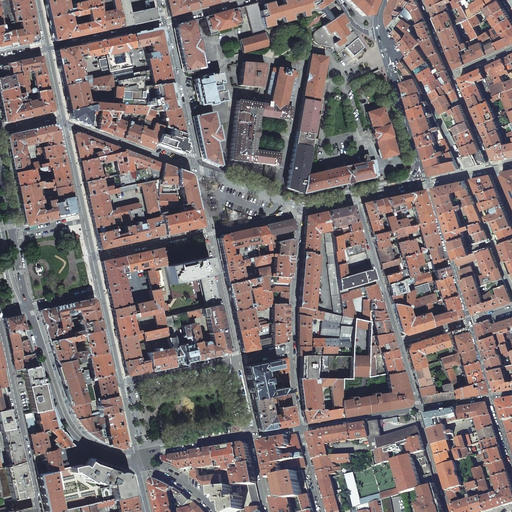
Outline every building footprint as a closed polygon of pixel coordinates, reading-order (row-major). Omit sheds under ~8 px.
[(0,0),(0,17),(2,25),(9,24),(10,23),(13,23),(7,0),(0,0)] [(7,0),(13,23),(16,22),(18,22),(33,18),(29,0),(7,0)] [(48,18),(83,10),(97,7),(96,0),(43,0),(46,8),(48,18)] [(96,0),(97,7),(99,32),(111,29),(122,27),(116,0),(96,0)] [(116,0),(122,27),(157,20),(152,0),(147,0),(146,1),(147,7),(144,7),(145,10),(129,14),(126,0),(116,0)] [(165,0),(167,8),(169,17),(212,5),(218,3),(217,0),(165,0)] [(271,0),(262,3),(264,10),(259,11),(260,16),(262,16),(262,17),(261,18),(264,28),(274,25),(272,20),(282,18),(283,23),(293,20),(292,15),(301,12),(303,17),(308,16),(307,11),(315,8),(316,10),(317,11),(318,12),(319,12),(320,12),(321,12),(328,22),(332,19),(328,14),(327,11),(323,6),(332,1),(331,0),(271,0)] [(346,0),(347,1),(349,3),(363,16),(371,15),(377,0),(346,0)] [(393,0),(390,9),(388,13),(390,26),(393,23),(399,16),(397,16),(397,13),(400,15),(403,11),(399,9),(401,4),(408,6),(412,1),(410,0),(393,0)] [(446,0),(431,7),(431,8),(435,17),(450,11),(451,10),(448,3),(453,1),(452,0),(446,0)] [(459,0),(452,0),(453,1),(456,8),(458,7),(463,6),(461,2),(459,0)] [(486,9),(499,0),(478,0),(471,4),(472,7),(465,10),(470,19),(476,14),(486,9)] [(499,0),(486,9),(491,17),(505,8),(502,4),(499,0)] [(407,8),(410,12),(410,11),(412,9),(414,11),(416,18),(414,19),(416,26),(418,25),(426,21),(421,10),(419,5),(418,4),(412,1),(408,6),(407,8)] [(257,3),(244,6),(246,13),(253,37),(239,40),(242,52),(269,45),(264,28),(261,18),(260,16),(259,11),(257,3)] [(222,12),(204,17),(209,35),(217,33),(216,31),(241,24),(239,16),(246,13),(244,6),(222,12)] [(465,10),(463,6),(458,7),(465,21),(470,19),(465,10)] [(97,7),(83,10),(48,18),(53,41),(77,36),(99,32),(97,7)] [(394,32),(398,29),(399,27),(409,36),(413,28),(414,27),(415,26),(414,25),(412,26),(403,19),(404,18),(408,21),(413,17),(410,12),(407,8),(403,11),(400,15),(399,16),(393,23),(390,26),(394,32)] [(505,8),(491,17),(496,26),(497,25),(510,17),(507,12),(505,8)] [(456,25),(450,11),(435,17),(436,20),(441,31),(456,25)] [(328,22),(321,26),(321,27),(319,27),(317,29),(313,33),(312,35),(312,37),(312,38),(313,40),(314,42),(316,43),(317,44),(334,47),(334,49),(337,54),(345,47),(345,48),(357,37),(350,28),(340,13),(332,19),(328,22)] [(476,14),(470,19),(474,27),(481,23),(476,14)] [(511,20),(510,17),(497,25),(502,33),(511,26),(511,20)] [(20,29),(11,31),(14,47),(35,42),(38,39),(33,18),(18,22),(19,26),(20,27),(20,29)] [(465,21),(463,21),(473,39),(480,37),(474,27),(470,19),(465,21)] [(192,21),(177,25),(174,29),(177,44),(180,58),(183,72),(199,69),(201,68),(202,68),(200,60),(199,54),(201,53),(198,39),(196,39),(195,36),(195,33),(195,32),(194,32),(194,30),(193,26),(192,23),(193,23),(192,21)] [(429,29),(426,21),(418,25),(422,35),(424,36),(424,37),(423,38),(425,40),(433,37),(429,29)] [(2,25),(1,25),(2,33),(11,31),(10,28),(9,24),(2,25)] [(1,25),(0,25),(0,33),(0,34),(1,34),(3,35),(3,38),(2,38),(3,41),(4,49),(14,47),(11,31),(2,33),(1,25)] [(422,35),(418,25),(416,26),(415,26),(414,27),(413,28),(414,29),(414,30),(417,30),(422,39),(423,38),(424,37),(424,36),(422,35)] [(456,25),(441,31),(445,41),(449,50),(463,44),(456,25)] [(496,26),(488,31),(491,36),(493,39),(502,33),(497,25),(496,26)] [(505,38),(495,43),(499,50),(511,44),(511,43),(511,26),(502,33),(505,38)] [(414,29),(413,28),(409,36),(408,38),(401,43),(405,49),(410,55),(412,53),(418,47),(419,45),(421,43),(423,41),(425,40),(423,38),(422,39),(421,40),(418,36),(418,35),(417,34),(416,35),(413,31),(414,30),(414,29)] [(396,35),(401,43),(408,38),(398,29),(394,32),(396,35)] [(145,32),(131,35),(134,48),(143,46),(144,45),(144,44),(147,43),(147,45),(161,42),(159,32),(156,30),(145,32)] [(480,37),(482,42),(491,36),(488,31),(480,37)] [(502,33),(493,39),(495,42),(495,43),(505,38),(502,33)] [(90,44),(82,45),(83,54),(84,56),(84,57),(85,58),(86,58),(105,54),(105,56),(108,69),(108,72),(109,72),(130,67),(127,49),(134,48),(131,35),(90,44)] [(345,48),(353,56),(364,47),(357,37),(345,48)] [(423,41),(432,55),(439,52),(434,41),(433,37),(425,40),(423,41)] [(149,53),(145,54),(146,59),(164,55),(163,48),(161,42),(147,45),(149,53)] [(463,44),(449,50),(457,68),(463,66),(467,64),(465,58),(462,51),(468,48),(469,48),(467,42),(464,43),(463,44)] [(465,58),(467,64),(478,59),(488,54),(485,47),(484,44),(482,42),(472,46),(473,48),(470,49),(469,49),(469,50),(470,53),(468,54),(468,53),(466,54),(467,55),(466,55),(467,57),(465,58)] [(485,47),(488,54),(494,52),(499,50),(495,43),(495,42),(485,47)] [(59,69),(63,86),(86,81),(87,80),(86,76),(84,76),(82,76),(81,77),(77,55),(83,54),(82,45),(55,51),(59,69)] [(428,61),(418,47),(412,53),(410,55),(407,57),(414,67),(415,69),(427,61),(428,61)] [(439,52),(432,55),(433,56),(437,63),(438,64),(443,62),(440,54),(439,52)] [(326,57),(309,54),(299,115),(296,132),(312,134),(315,115),(317,116),(318,114),(316,113),(326,57)] [(511,54),(503,58),(510,70),(511,68),(511,54)] [(146,59),(148,69),(148,70),(131,74),(132,76),(134,88),(144,87),(143,81),(151,80),(152,85),(147,86),(149,86),(171,84),(167,69),(164,55),(146,59)] [(29,59),(17,61),(20,73),(20,76),(21,76),(27,75),(26,72),(29,71),(32,70),(34,81),(35,86),(36,89),(36,92),(48,89),(41,56),(29,59)] [(98,60),(100,68),(101,67),(101,71),(108,69),(105,56),(101,57),(101,59),(98,60)] [(510,70),(503,58),(498,61),(495,62),(502,75),(508,72),(510,74),(511,77),(511,79),(505,83),(509,90),(511,88),(511,72),(511,73),(510,70)] [(429,61),(428,60),(428,61),(427,61),(415,69),(417,72),(419,74),(431,67),(428,62),(429,61)] [(7,76),(20,73),(17,61),(5,64),(7,76)] [(261,86),(264,64),(242,62),(241,63),(236,64),(236,66),(241,65),(239,85),(261,87),(261,86)] [(399,64),(397,66),(398,68),(400,66),(408,76),(410,76),(412,74),(403,62),(401,63),(399,64)] [(438,64),(441,70),(444,75),(449,83),(451,81),(450,77),(445,67),(443,62),(438,64)] [(502,75),(495,62),(488,65),(483,67),(492,88),(495,95),(508,90),(509,90),(505,83),(502,75)] [(441,70),(438,64),(437,63),(435,64),(431,67),(419,74),(422,80),(441,70)] [(111,80),(132,76),(131,74),(131,73),(130,67),(109,72),(110,75),(111,80)] [(276,69),(272,68),(264,104),(290,108),(297,73),(292,72),(293,71),(277,67),(276,69)] [(463,83),(465,88),(479,82),(482,81),(486,90),(488,90),(492,88),(483,67),(471,73),(460,78),(463,83)] [(441,70),(422,80),(424,83),(425,86),(444,75),(441,70)] [(27,75),(21,76),(22,85),(24,93),(24,95),(30,93),(30,90),(30,89),(27,74),(29,74),(29,71),(26,72),(27,75)] [(7,76),(0,77),(0,90),(14,87),(14,85),(15,85),(15,87),(22,85),(21,76),(20,76),(20,73),(7,76)] [(209,75),(201,76),(202,78),(194,80),(195,84),(194,85),(197,101),(198,101),(199,105),(207,104),(208,105),(215,104),(215,103),(226,100),(223,91),(223,89),(219,89),(218,86),(222,85),(221,83),(222,83),(220,73),(209,75)] [(410,76),(408,76),(410,80),(402,82),(404,89),(406,97),(422,92),(416,78),(412,74),(410,76)] [(87,80),(86,81),(87,85),(112,87),(111,80),(110,75),(87,80)] [(429,93),(449,83),(444,75),(425,86),(426,88),(429,93)] [(132,76),(111,80),(112,87),(120,87),(120,88),(128,89),(128,88),(134,88),(132,76)] [(120,88),(120,87),(112,87),(87,85),(86,81),(63,86),(68,110),(92,105),(92,110),(100,110),(119,112),(119,105),(120,88)] [(434,101),(446,94),(448,92),(455,89),(453,85),(451,81),(449,83),(429,93),(430,95),(434,101)] [(482,90),(479,82),(465,88),(468,95),(469,98),(483,92),(482,91),(483,90),(483,89),(482,90)] [(153,88),(155,97),(153,98),(153,100),(153,98),(147,99),(144,100),(144,106),(148,106),(148,108),(156,111),(158,112),(161,111),(176,108),(173,95),(171,84),(149,86),(150,89),(153,88)] [(15,87),(16,94),(22,93),(24,93),(22,85),(15,87)] [(128,89),(128,105),(135,105),(144,106),(144,100),(147,99),(145,90),(150,89),(149,86),(147,86),(144,87),(134,88),(128,88),(128,89)] [(0,90),(0,101),(23,97),(22,93),(16,94),(15,87),(14,87),(0,90)] [(120,88),(119,105),(128,105),(128,89),(120,88)] [(495,95),(492,88),(488,90),(491,98),(493,97),(494,99),(494,98),(496,98),(495,95)] [(48,89),(36,92),(37,95),(38,98),(38,102),(41,115),(51,112),(53,110),(51,100),(48,89)] [(448,92),(453,101),(459,98),(456,91),(455,89),(448,92)] [(511,99),(508,90),(495,95),(496,98),(494,98),(495,100),(496,99),(496,100),(502,97),(508,111),(502,113),(502,115),(510,112),(511,111),(511,99)] [(423,101),(422,99),(421,95),(423,94),(422,92),(406,97),(407,99),(410,109),(425,104),(427,104),(428,103),(427,101),(423,101)] [(487,102),(483,92),(469,98),(472,105),(473,107),(487,102)] [(450,102),(446,94),(434,101),(437,107),(438,109),(450,102)] [(23,97),(0,101),(0,105),(3,120),(3,123),(4,123),(28,117),(26,105),(26,102),(18,104),(18,102),(23,101),(23,97)] [(450,109),(461,105),(459,98),(453,101),(450,102),(438,109),(440,113),(441,114),(450,109)] [(497,117),(490,100),(487,102),(473,107),(477,116),(480,124),(495,118),(497,117)] [(230,151),(229,160),(262,163),(262,164),(265,164),(276,165),(277,165),(278,154),(253,151),(255,139),(257,136),(258,130),(256,127),(258,115),(283,119),(289,120),(291,108),(290,108),(264,104),(237,101),(230,151)] [(35,102),(26,105),(28,117),(41,115),(38,102),(37,102),(35,102)] [(427,108),(425,104),(410,109),(413,119),(433,113),(430,108),(427,108)] [(92,105),(68,110),(70,119),(88,126),(90,112),(93,111),(92,110),(92,105)] [(119,112),(118,113),(121,113),(123,113),(132,113),(135,105),(128,105),(119,105),(119,112)] [(132,113),(145,114),(148,108),(148,106),(144,106),(135,105),(132,113)] [(465,113),(461,105),(450,109),(453,114),(455,113),(456,116),(457,115),(458,116),(454,117),(458,126),(468,121),(465,113)] [(144,119),(143,120),(151,123),(156,111),(148,108),(145,114),(144,119)] [(179,120),(176,108),(161,111),(162,119),(160,119),(161,121),(163,121),(164,125),(163,127),(164,128),(167,129),(182,134),(179,120)] [(382,108),(366,113),(371,130),(370,130),(371,134),(373,139),(374,139),(380,159),(396,154),(382,108)] [(98,123),(98,130),(110,134),(114,125),(111,124),(111,122),(108,122),(109,117),(116,118),(118,113),(119,112),(100,110),(100,114),(99,117),(98,123)] [(212,112),(193,117),(196,131),(197,138),(199,145),(202,159),(206,162),(218,166),(219,165),(214,142),(220,140),(217,126),(215,127),(212,112)] [(132,113),(123,113),(124,116),(122,121),(128,123),(131,117),(132,113)] [(434,115),(433,113),(413,119),(416,127),(419,136),(440,129),(439,126),(436,127),(435,128),(433,129),(429,117),(434,115)] [(140,128),(143,120),(143,119),(138,118),(137,123),(137,124),(136,125),(135,126),(140,128)] [(485,135),(499,129),(495,118),(480,124),(481,127),(485,135)] [(114,125),(110,134),(122,139),(128,123),(122,121),(118,120),(116,119),(114,125)] [(140,128),(135,143),(153,150),(155,143),(158,134),(161,126),(151,123),(143,120),(140,128)] [(470,124),(468,121),(458,126),(455,127),(457,134),(471,128),(470,124)] [(128,123),(122,139),(135,143),(140,128),(135,126),(130,124),(128,123)] [(53,124),(31,129),(34,144),(45,141),(46,145),(44,146),(45,147),(41,147),(43,159),(46,158),(63,155),(57,126),(53,124)] [(158,134),(155,143),(160,145),(159,145),(179,152),(182,153),(185,150),(185,149),(182,134),(167,129),(167,130),(168,130),(166,137),(162,136),(164,128),(163,127),(161,126),(158,134)] [(472,130),(471,128),(457,134),(461,142),(463,147),(477,141),(472,130)] [(9,135),(6,138),(14,173),(28,170),(27,163),(23,146),(34,144),(31,129),(9,135)] [(422,146),(445,139),(440,129),(419,136),(421,143),(422,146)] [(505,141),(499,129),(485,135),(486,138),(490,148),(505,141)] [(96,158),(123,152),(124,150),(76,132),(73,135),(79,162),(96,158)] [(312,134),(296,132),(285,188),(301,193),(304,175),(312,134)] [(426,159),(443,154),(446,153),(451,151),(448,145),(445,139),(422,146),(425,157),(426,159)] [(463,158),(481,150),(478,143),(477,141),(463,147),(458,148),(463,158)] [(511,157),(511,156),(511,142),(506,144),(505,141),(490,148),(496,160),(511,157)] [(153,161),(124,150),(123,152),(124,157),(125,160),(125,163),(123,163),(126,173),(134,171),(132,162),(135,163),(150,168),(153,161)] [(481,150),(463,158),(464,160),(467,167),(478,165),(486,163),(483,155),(481,150)] [(454,158),(451,151),(446,153),(450,160),(447,161),(448,162),(445,162),(443,154),(426,159),(431,175),(446,172),(460,169),(454,158)] [(123,152),(96,158),(97,161),(98,160),(98,161),(100,160),(101,160),(102,163),(114,160),(115,164),(114,164),(116,170),(117,175),(126,173),(123,163),(125,163),(125,160),(124,161),(123,161),(120,162),(119,158),(124,157),(123,152)] [(38,165),(39,167),(47,165),(64,162),(63,158),(63,155),(46,158),(47,163),(43,164),(38,165)] [(96,158),(79,162),(80,167),(81,172),(84,182),(101,178),(106,177),(106,174),(100,176),(97,161),(96,158)] [(37,160),(27,163),(28,170),(32,169),(39,167),(38,165),(37,162),(38,162),(37,160)] [(320,172),(304,175),(301,193),(308,192),(308,191),(324,188),(373,177),(373,176),(378,175),(375,160),(369,161),(320,172)] [(160,178),(162,164),(153,161),(150,168),(152,180),(160,178)] [(64,162),(47,165),(47,167),(49,167),(51,173),(51,174),(52,180),(49,180),(50,182),(53,182),(68,179),(66,170),(64,162)] [(175,169),(162,164),(160,178),(158,185),(156,201),(165,201),(176,201),(176,185),(175,169)] [(276,165),(265,164),(264,179),(274,183),(276,165)] [(39,167),(40,175),(51,173),(49,167),(47,167),(47,165),(39,167)] [(136,184),(139,183),(152,180),(150,168),(144,169),(137,170),(134,171),(126,173),(117,175),(120,187),(136,184)] [(28,170),(14,173),(15,180),(16,187),(35,182),(35,180),(36,179),(36,178),(34,178),(32,169),(28,170)] [(188,174),(175,169),(176,185),(180,187),(179,188),(183,205),(187,204),(188,207),(189,207),(190,211),(198,209),(194,191),(191,176),(188,174)] [(511,169),(504,171),(502,174),(511,198),(511,169)] [(51,174),(40,177),(41,182),(46,183),(49,183),(50,182),(49,180),(52,180),(51,174)] [(477,193),(496,187),(493,179),(491,174),(483,176),(472,178),(477,193)] [(86,196),(104,191),(115,189),(115,186),(103,189),(101,182),(101,178),(84,182),(85,189),(86,196)] [(152,180),(139,183),(146,213),(159,210),(157,203),(156,201),(158,185),(160,178),(152,180)] [(68,179),(53,182),(54,188),(69,185),(69,182),(68,179)] [(103,189),(115,186),(113,179),(101,182),(103,189)] [(452,183),(434,187),(437,196),(453,192),(457,191),(467,188),(464,180),(452,183)] [(35,182),(16,187),(18,196),(20,204),(40,200),(39,196),(38,196),(36,187),(40,186),(40,187),(43,188),(50,187),(49,183),(46,183),(41,182),(38,182),(35,182)] [(120,187),(116,188),(117,192),(137,187),(137,186),(136,184),(120,187)] [(51,189),(51,190),(54,190),(56,198),(52,199),(52,200),(52,201),(72,197),(71,191),(69,185),(54,188),(51,189)] [(481,202),(500,196),(497,189),(496,187),(477,193),(479,197),(481,202)] [(108,212),(105,195),(117,192),(116,188),(115,189),(104,191),(86,196),(89,207),(91,219),(114,214),(115,214),(114,210),(108,212)] [(467,188),(457,191),(460,199),(463,198),(471,195),(470,195),(468,189),(467,188)] [(50,189),(45,190),(46,199),(47,201),(52,200),(52,199),(56,198),(54,190),(51,190),(51,189),(50,189)] [(422,190),(398,195),(402,209),(403,210),(404,209),(412,207),(417,223),(415,224),(415,225),(417,224),(431,221),(427,207),(422,190)] [(453,192),(437,196),(439,203),(440,205),(455,200),(456,200),(456,198),(454,199),(453,192)] [(394,196),(386,198),(390,211),(390,212),(396,211),(400,210),(402,209),(398,195),(394,196)] [(466,205),(466,206),(474,203),(471,196),(471,195),(463,198),(466,205)] [(500,196),(481,202),(484,210),(493,206),(494,208),(494,209),(494,210),(495,212),(486,216),(488,221),(508,214),(504,205),(500,196)] [(72,197),(52,201),(55,219),(56,219),(71,216),(72,215),(74,214),(74,212),(74,211),(75,211),(75,210),(74,205),(73,203),(72,197)] [(383,198),(378,200),(382,213),(390,211),(386,198),(383,198)] [(52,201),(52,200),(47,201),(46,199),(40,200),(20,204),(24,225),(24,226),(25,226),(55,219),(52,201)] [(376,200),(370,201),(374,215),(377,214),(382,213),(378,200),(376,200)] [(455,200),(440,205),(442,211),(442,213),(457,209),(463,207),(462,205),(462,204),(456,206),(455,200)] [(165,201),(156,201),(157,203),(159,210),(159,213),(163,212),(167,212),(166,207),(165,201)] [(365,213),(367,221),(376,219),(374,215),(370,201),(368,202),(362,203),(365,213)] [(115,208),(114,210),(115,214),(126,212),(140,208),(140,204),(137,203),(120,207),(120,206),(116,207),(116,208),(115,208)] [(474,203),(466,206),(470,214),(472,220),(474,224),(480,221),(482,221),(478,212),(474,203)] [(163,212),(159,213),(160,215),(164,235),(184,230),(201,226),(198,209),(190,211),(189,207),(188,207),(187,204),(183,205),(180,206),(179,207),(180,212),(164,216),(163,212)] [(342,208),(326,211),(330,228),(357,221),(352,205),(342,208)] [(463,207),(457,209),(460,217),(470,214),(466,206),(463,207)] [(140,208),(126,212),(129,226),(133,242),(140,240),(147,239),(143,221),(140,208)] [(457,209),(442,213),(445,223),(448,232),(462,227),(463,227),(462,225),(460,217),(457,209)] [(326,211),(305,216),(304,234),(303,247),(302,252),(309,253),(309,254),(316,255),(317,233),(330,230),(330,228),(326,211)] [(115,214),(114,214),(114,216),(115,218),(120,217),(121,223),(122,227),(123,227),(129,226),(126,212),(115,214)] [(114,214),(91,219),(93,226),(111,222),(109,217),(114,216),(114,214)] [(413,225),(410,214),(404,215),(405,217),(405,218),(407,226),(413,225)] [(508,214),(488,221),(490,224),(494,223),(493,223),(494,222),(498,230),(511,225),(511,224),(509,216),(508,214)] [(164,235),(160,215),(158,216),(158,217),(143,221),(147,239),(164,235)] [(390,216),(385,217),(389,231),(393,230),(395,229),(393,221),(392,220),(391,216),(390,216)] [(376,219),(367,221),(369,227),(371,235),(383,232),(387,231),(386,229),(383,230),(381,231),(378,221),(382,220),(382,218),(377,219),(376,219)] [(405,218),(393,221),(395,229),(402,228),(407,226),(405,218)] [(292,219),(264,225),(266,236),(272,235),(294,230),(295,224),(292,219)] [(332,237),(339,235),(342,235),(359,230),(357,221),(330,228),(330,230),(331,232),(332,237)] [(431,221),(417,224),(417,226),(421,237),(435,232),(433,225),(431,221)] [(474,224),(470,225),(471,226),(473,234),(475,233),(484,230),(483,227),(480,221),(474,224)] [(111,222),(93,226),(94,230),(95,234),(115,229),(122,227),(121,223),(114,225),(112,227),(111,222)] [(407,226),(402,228),(403,234),(405,240),(405,241),(410,240),(408,236),(407,237),(405,234),(415,231),(416,229),(416,227),(417,226),(417,224),(415,225),(413,225),(407,226)] [(261,226),(254,227),(257,242),(258,245),(265,243),(266,249),(266,251),(269,250),(268,244),(266,236),(264,225),(261,226)] [(511,225),(498,230),(503,242),(511,238),(511,225)] [(115,229),(95,234),(98,249),(115,245),(133,242),(129,226),(123,227),(123,229),(124,233),(116,235),(114,236),(114,234),(113,231),(115,231),(115,229)] [(242,230),(226,234),(227,241),(228,249),(229,249),(234,248),(257,242),(254,227),(242,230)] [(462,227),(448,232),(449,237),(450,241),(465,236),(463,230),(462,227)] [(395,229),(393,230),(394,236),(395,236),(403,234),(402,228),(395,229)] [(359,230),(342,235),(343,239),(346,240),(348,240),(350,247),(363,242),(361,235),(359,230)] [(484,230),(475,233),(478,241),(481,241),(489,238),(486,230),(485,230),(484,230)] [(324,233),(326,243),(327,243),(327,244),(333,244),(332,239),(332,237),(331,232),(324,233)] [(383,232),(371,235),(372,236),(373,242),(385,239),(384,234),(383,232)] [(435,232),(421,237),(424,249),(426,250),(427,249),(439,245),(437,240),(435,232)] [(219,249),(222,264),(237,261),(235,254),(230,255),(229,249),(228,249),(227,241),(226,234),(219,235),(217,239),(219,249)] [(403,234),(395,236),(397,243),(405,240),(403,234)] [(339,235),(332,237),(332,239),(333,244),(334,251),(341,249),(341,247),(339,235)] [(465,236),(450,241),(452,246),(453,249),(467,245),(467,244),(468,244),(468,243),(467,243),(465,237),(467,237),(469,237),(468,235),(465,236)] [(291,239),(276,242),(276,244),(277,244),(276,254),(292,256),(293,242),(293,238),(291,239)] [(483,246),(484,249),(491,247),(492,247),(489,238),(481,241),(483,246)] [(511,238),(503,242),(500,243),(507,261),(510,259),(511,258),(511,238)] [(385,239),(373,242),(374,244),(375,249),(387,246),(387,244),(385,239)] [(410,240),(405,241),(409,255),(410,254),(416,252),(416,251),(412,239),(410,240)] [(397,243),(396,243),(400,257),(402,257),(409,255),(405,241),(405,240),(397,243)] [(274,243),(268,244),(269,250),(270,254),(272,254),(276,254),(277,244),(276,244),(276,242),(274,243)] [(350,247),(345,248),(348,256),(366,251),(363,242),(350,247)] [(326,243),(327,253),(334,253),(334,251),(333,244),(327,244),(327,243),(326,243)] [(387,246),(375,249),(379,261),(380,263),(393,260),(392,258),(396,257),(395,251),(391,253),(389,247),(393,246),(392,244),(390,245),(387,246)] [(439,245),(427,249),(427,251),(428,255),(427,255),(428,259),(430,258),(431,261),(443,258),(441,252),(439,245)] [(467,245),(453,249),(455,255),(456,258),(470,254),(468,247),(469,246),(469,245),(468,245),(467,245)] [(481,250),(479,251),(481,258),(486,271),(487,272),(499,267),(495,258),(491,247),(484,249),(481,250)] [(159,248),(123,256),(125,269),(126,272),(149,267),(150,270),(153,270),(153,271),(154,271),(154,269),(153,269),(153,268),(165,266),(161,248),(159,248)] [(341,249),(334,251),(334,253),(336,265),(344,263),(343,261),(341,249)] [(470,254),(456,258),(458,266),(459,266),(481,258),(479,251),(472,253),(470,254)] [(309,253),(302,252),(302,256),(300,278),(298,303),(298,307),(313,310),(317,255),(316,255),(309,254),(309,253)] [(416,252),(410,254),(414,267),(422,264),(419,254),(418,252),(416,252)] [(327,253),(328,264),(327,264),(333,314),(340,316),(342,316),(339,294),(339,290),(337,279),(336,265),(334,253),(327,253)] [(260,256),(252,258),(253,261),(254,267),(268,264),(270,261),(268,257),(271,256),(272,256),(272,254),(270,254),(260,256)] [(291,266),(292,256),(276,254),(272,254),(272,256),(274,257),(273,274),(271,274),(270,276),(278,276),(290,277),(291,266)] [(409,255),(402,257),(406,269),(414,267),(410,254),(409,255)] [(123,256),(101,261),(103,270),(107,286),(106,286),(107,290),(108,293),(111,309),(113,318),(135,313),(135,311),(131,312),(123,276),(122,276),(122,273),(121,270),(125,269),(123,256)] [(177,264),(165,266),(169,284),(189,280),(197,278),(208,276),(204,260),(200,261),(200,258),(192,260),(192,262),(177,265),(177,264)] [(252,258),(242,260),(242,263),(242,264),(244,266),(249,265),(250,262),(253,261),(252,258)] [(393,260),(380,263),(383,274),(383,276),(396,272),(400,271),(399,269),(402,269),(400,263),(399,258),(393,260)] [(443,258),(431,261),(432,266),(433,270),(445,266),(444,263),(443,258)] [(237,261),(222,264),(225,276),(227,284),(246,280),(246,278),(245,278),(243,278),(240,263),(242,263),(242,260),(237,261)] [(344,263),(336,265),(337,279),(348,276),(348,272),(347,272),(345,273),(344,263)] [(369,263),(349,269),(349,271),(347,271),(347,272),(348,272),(348,276),(371,269),(369,263)] [(422,264),(414,267),(417,275),(428,272),(429,272),(428,267),(426,263),(422,264)] [(460,270),(459,270),(461,274),(462,277),(462,278),(475,274),(475,273),(472,266),(471,265),(460,270)] [(433,270),(433,273),(436,280),(448,276),(446,269),(445,266),(433,270)] [(268,267),(254,270),(255,274),(256,277),(257,277),(265,275),(270,276),(271,274),(269,274),(268,267)] [(414,267),(406,269),(408,276),(409,278),(415,276),(417,275),(414,267)] [(486,271),(485,272),(486,274),(486,275),(489,273),(490,274),(491,274),(494,281),(503,278),(501,272),(499,267),(487,272),(486,271)] [(154,271),(153,271),(157,289),(158,295),(165,293),(160,269),(154,271)] [(348,276),(337,279),(339,290),(346,288),(373,280),(374,280),(374,278),(371,269),(348,276)] [(400,271),(396,272),(398,278),(399,278),(401,277),(402,278),(408,276),(406,269),(400,271)] [(150,270),(146,271),(150,290),(157,289),(153,271),(153,270),(150,270)] [(396,272),(383,276),(385,282),(386,285),(399,281),(399,278),(398,278),(396,272)] [(417,275),(415,276),(413,287),(426,283),(431,281),(429,274),(428,272),(417,275)] [(486,274),(480,276),(483,286),(494,281),(491,274),(490,274),(489,273),(486,275),(486,274)] [(475,274),(462,278),(466,291),(479,287),(475,274)] [(208,276),(197,278),(202,301),(204,308),(216,305),(211,283),(213,283),(211,275),(208,276)] [(265,275),(257,277),(258,283),(259,287),(260,290),(270,291),(274,291),(274,287),(272,288),(268,289),(265,275)] [(399,281),(386,285),(387,288),(389,296),(413,290),(413,287),(415,276),(409,278),(399,281)] [(434,280),(433,281),(435,289),(434,289),(434,290),(435,290),(438,289),(451,285),(450,283),(448,276),(436,280),(434,280)] [(246,280),(227,284),(228,290),(229,294),(245,290),(247,290),(245,284),(247,283),(247,285),(248,286),(251,286),(251,284),(258,283),(257,277),(256,277),(246,280)] [(189,280),(169,284),(172,299),(169,300),(170,304),(163,305),(164,310),(161,310),(162,317),(171,315),(184,312),(200,309),(204,308),(202,301),(193,303),(189,280)] [(413,290),(412,295),(428,290),(428,288),(426,283),(413,287),(413,290)] [(364,287),(359,288),(360,292),(364,291),(365,293),(364,294),(364,295),(366,295),(367,299),(367,300),(370,299),(373,300),(381,301),(376,284),(374,285),(364,288),(364,287)] [(494,299),(497,307),(504,304),(511,301),(511,300),(506,284),(497,288),(499,293),(496,295),(495,293),(494,294),(495,298),(494,299)] [(451,285),(438,289),(440,298),(439,298),(439,300),(441,299),(454,295),(451,285)] [(259,287),(251,289),(255,306),(263,304),(269,304),(271,304),(270,291),(260,290),(259,287)] [(479,287),(466,291),(468,300),(470,306),(484,302),(479,287)] [(347,292),(339,294),(342,316),(353,318),(356,319),(350,299),(361,296),(360,292),(359,288),(347,292)] [(150,290),(148,291),(150,300),(159,298),(158,295),(157,289),(150,290)] [(245,290),(229,294),(231,304),(232,311),(252,307),(253,307),(252,304),(251,303),(248,304),(245,290)] [(413,290),(389,296),(391,301),(392,304),(407,307),(410,308),(411,301),(412,295),(413,290)] [(487,294),(484,295),(486,300),(485,300),(485,302),(494,299),(495,298),(494,294),(492,290),(487,294)] [(289,293),(280,292),(279,304),(288,304),(288,302),(289,293)] [(433,294),(411,301),(410,308),(411,308),(413,308),(424,304),(431,302),(435,301),(433,294)] [(439,300),(436,301),(437,302),(438,302),(439,304),(442,303),(445,312),(452,310),(458,309),(457,303),(454,295),(441,299),(439,300)] [(58,328),(68,326),(69,326),(68,322),(66,323),(65,318),(66,318),(65,314),(76,312),(77,315),(78,315),(79,319),(77,320),(78,324),(79,323),(99,319),(94,300),(91,298),(53,307),(57,321),(58,328)] [(150,300),(134,304),(134,305),(135,311),(135,313),(152,309),(160,307),(161,310),(164,310),(163,305),(160,305),(159,298),(150,300)] [(486,310),(497,307),(494,299),(485,302),(484,302),(470,306),(471,310),(473,314),(486,310)] [(381,301),(373,300),(375,304),(371,304),(371,303),(370,303),(369,310),(373,310),(383,311),(381,303),(381,301)] [(431,302),(424,304),(427,313),(428,317),(435,315),(431,302)] [(288,321),(288,307),(288,304),(279,304),(271,304),(269,304),(269,307),(272,306),(272,323),(288,323),(288,321)] [(407,307),(392,304),(396,319),(400,332),(404,334),(407,333),(407,334),(424,329),(431,327),(428,317),(427,313),(411,318),(407,307)] [(205,315),(209,333),(224,330),(218,305),(216,305),(204,308),(200,309),(184,312),(186,319),(201,316),(205,315)] [(44,326),(49,341),(60,339),(58,328),(55,329),(53,325),(54,325),(54,324),(53,322),(57,321),(53,307),(39,310),(39,311),(44,326)] [(160,307),(152,309),(153,314),(156,324),(157,329),(165,327),(164,326),(162,317),(161,310),(160,307)] [(252,307),(232,311),(234,321),(236,330),(251,327),(258,325),(258,323),(253,324),(250,310),(253,309),(252,307)] [(313,310),(298,307),(298,311),(298,315),(309,317),(321,320),(322,320),(323,312),(313,310)] [(152,309),(135,313),(136,315),(137,318),(153,314),(152,309)] [(458,309),(452,310),(455,319),(461,318),(461,317),(459,310),(458,309)] [(383,311),(373,310),(369,310),(369,321),(372,321),(386,320),(386,319),(383,311)] [(435,315),(428,317),(431,327),(437,325),(448,322),(455,319),(452,310),(445,312),(435,315)] [(325,313),(323,312),(322,320),(340,324),(340,316),(333,314),(325,313)] [(135,313),(113,318),(115,328),(117,338),(134,334),(140,333),(140,331),(135,332),(132,316),(136,315),(135,313)] [(6,334),(15,331),(15,333),(16,333),(18,332),(24,331),(25,331),(20,314),(3,318),(6,330),(6,334)] [(171,315),(162,317),(164,326),(173,324),(171,315)] [(309,317),(298,315),(298,322),(297,332),(297,347),(308,347),(308,345),(309,335),(309,317)] [(342,316),(340,316),(340,324),(339,336),(338,339),(337,347),(351,347),(353,318),(342,316)] [(68,322),(69,326),(74,325),(78,324),(77,320),(77,317),(70,319),(70,322),(68,322)] [(511,317),(495,323),(498,334),(500,333),(506,331),(511,329),(511,317)] [(360,328),(364,328),(364,329),(369,329),(369,322),(362,320),(356,319),(353,318),(352,327),(360,328)] [(74,333),(74,336),(80,334),(101,330),(100,325),(99,319),(79,323),(81,330),(75,331),(75,332),(74,333)] [(481,340),(494,335),(494,333),(490,319),(476,323),(478,332),(481,340)] [(322,320),(321,320),(320,334),(339,336),(340,324),(322,320)] [(372,321),(376,335),(390,333),(387,323),(386,320),(372,321)] [(224,332),(224,330),(209,333),(211,345),(208,346),(207,343),(207,342),(206,341),(205,341),(204,341),(203,342),(202,342),(202,343),(202,344),(202,346),(200,347),(198,338),(200,338),(199,335),(197,335),(195,323),(187,324),(195,361),(213,357),(228,353),(229,353),(224,332)] [(272,325),(272,333),(271,333),(271,335),(272,335),(272,338),(272,345),(287,342),(287,334),(288,323),(272,323),(272,325)] [(156,324),(140,327),(139,328),(140,331),(140,333),(141,333),(157,329),(156,324)] [(174,336),(167,338),(168,345),(169,348),(172,363),(179,362),(180,364),(185,363),(195,361),(187,324),(182,326),(181,327),(183,335),(182,335),(182,336),(182,337),(183,337),(184,337),(184,338),(186,337),(187,345),(184,346),(184,344),(176,346),(174,336)] [(58,328),(60,339),(70,337),(68,326),(58,328)] [(157,329),(141,333),(143,339),(143,341),(166,336),(165,327),(157,329)] [(251,327),(236,330),(239,341),(241,352),(256,349),(255,346),(254,338),(252,330),(251,327)] [(464,327),(449,332),(456,353),(470,348),(468,339),(464,327)] [(84,352),(85,356),(87,356),(106,352),(101,330),(80,334),(80,336),(82,336),(85,347),(84,347),(84,349),(85,349),(86,352),(84,352)] [(8,343),(12,361),(21,359),(21,356),(19,349),(16,333),(15,333),(15,331),(6,334),(8,343)] [(18,332),(21,341),(27,339),(24,331),(18,332)] [(506,331),(500,333),(503,344),(509,342),(509,340),(506,331)] [(376,335),(374,336),(377,345),(392,341),(392,339),(391,337),(390,333),(376,335)] [(407,351),(406,351),(409,362),(412,370),(424,366),(421,354),(448,346),(445,336),(444,333),(432,337),(416,342),(416,343),(408,345),(406,349),(407,351)] [(49,341),(56,363),(80,357),(85,356),(84,352),(82,351),(76,352),(76,353),(72,354),(70,341),(73,340),(73,341),(74,341),(80,340),(81,339),(80,336),(80,334),(74,336),(70,337),(60,339),(49,341)] [(134,334),(117,338),(120,349),(122,361),(139,358),(134,336),(134,334)] [(494,335),(481,340),(483,346),(483,348),(491,346),(499,343),(500,343),(499,342),(496,334),(496,335),(494,335)] [(447,335),(445,336),(448,346),(450,355),(453,354),(447,335)] [(256,349),(272,345),(272,338),(259,340),(258,341),(259,345),(255,346),(256,349)] [(323,338),(312,338),(311,340),(310,345),(308,345),(308,347),(320,347),(322,347),(323,347),(323,338)] [(338,339),(323,338),(323,347),(337,347),(338,339)] [(20,343),(25,356),(32,354),(27,339),(21,341),(20,343)] [(392,341),(377,345),(379,353),(380,353),(395,348),(392,341)] [(511,349),(509,342),(503,344),(506,352),(511,350),(511,349)] [(373,345),(368,347),(368,357),(376,354),(376,353),(375,353),(374,345),(373,345)] [(491,346),(483,348),(484,350),(486,358),(499,354),(497,347),(492,348),(491,346)] [(308,347),(297,347),(297,354),(297,356),(299,356),(301,356),(308,355),(308,352),(308,347)] [(163,368),(173,366),(173,365),(172,363),(169,348),(166,349),(160,350),(159,350),(156,350),(155,348),(154,348),(154,351),(150,352),(146,353),(146,356),(150,371),(163,368)] [(395,348),(380,353),(386,374),(402,371),(397,357),(397,355),(395,348)] [(453,354),(450,355),(439,358),(443,371),(445,370),(452,368),(456,367),(459,366),(460,365),(474,361),(471,352),(470,348),(456,353),(453,354)] [(489,369),(504,366),(503,364),(506,364),(504,357),(511,354),(511,350),(506,352),(499,354),(486,358),(489,366),(489,369)] [(106,352),(87,356),(88,362),(90,370),(91,378),(110,374),(108,363),(106,352)] [(25,356),(21,356),(21,359),(12,361),(14,367),(15,371),(22,369),(36,366),(32,354),(25,356)] [(376,354),(368,357),(367,376),(367,377),(375,376),(374,357),(376,357),(376,354)] [(308,355),(301,356),(300,366),(300,370),(300,375),(300,377),(300,379),(314,378),(314,368),(315,368),(315,363),(314,363),(315,355),(308,355)] [(139,358),(122,361),(126,376),(127,376),(137,374),(150,371),(146,356),(143,357),(139,358)] [(351,356),(350,376),(367,376),(368,357),(367,356),(351,356)] [(80,357),(56,363),(59,373),(63,384),(82,380),(81,374),(77,362),(81,361),(80,357)] [(289,389),(288,375),(288,367),(288,358),(287,357),(244,366),(248,383),(251,400),(289,391),(289,389)] [(474,361),(460,365),(462,374),(461,374),(462,376),(463,376),(466,383),(467,385),(473,383),(480,381),(478,373),(477,371),(475,364),(474,361)] [(22,369),(25,386),(40,383),(38,376),(39,376),(36,366),(22,369)] [(418,372),(419,374),(427,372),(425,366),(424,366),(412,370),(412,372),(414,373),(418,372)] [(504,366),(489,369),(490,371),(492,379),(507,376),(504,366)] [(445,370),(448,381),(455,378),(452,368),(445,370)] [(91,378),(90,370),(84,371),(84,373),(83,373),(85,380),(90,378),(91,378)] [(385,374),(389,393),(384,394),(384,395),(389,394),(391,394),(406,391),(407,391),(404,381),(402,371),(386,374),(385,374)] [(415,380),(415,382),(428,378),(428,376),(427,372),(419,374),(420,377),(415,379),(415,380)] [(95,398),(95,400),(96,400),(115,396),(113,385),(110,374),(91,378),(90,378),(91,380),(92,380),(94,379),(97,391),(98,398),(95,398)] [(507,376),(492,379),(495,386),(496,391),(509,389),(511,388),(511,375),(511,376),(511,379),(510,380),(510,379),(510,376),(507,376)] [(85,380),(82,380),(83,384),(84,384),(85,387),(92,385),(91,380),(90,378),(85,380)] [(320,409),(317,387),(316,378),(314,378),(300,379),(298,379),(302,406),(302,410),(320,410),(320,409)] [(340,379),(328,379),(322,378),(319,378),(320,387),(330,385),(331,394),(332,402),(340,401),(340,379)] [(423,387),(430,385),(429,381),(428,378),(415,382),(416,384),(418,385),(422,384),(423,387)] [(455,378),(448,381),(449,383),(450,389),(467,385),(466,383),(464,384),(463,382),(457,384),(455,378)] [(82,380),(63,384),(70,406),(86,402),(95,400),(95,398),(94,392),(92,385),(85,387),(84,384),(83,384),(82,380)] [(473,383),(476,394),(484,393),(481,382),(480,381),(473,383)] [(25,386),(31,413),(35,412),(50,409),(48,404),(46,405),(41,383),(40,383),(25,386)] [(435,393),(419,396),(421,404),(437,401),(447,399),(453,398),(450,389),(449,383),(440,385),(442,392),(437,393),(437,391),(435,391),(435,393)] [(461,397),(468,396),(476,394),(473,383),(467,385),(450,389),(453,398),(461,397)] [(417,388),(419,395),(419,396),(435,393),(435,391),(433,392),(431,385),(430,385),(423,387),(417,388)] [(258,431),(295,425),(294,419),(291,403),(289,391),(251,400),(252,403),(255,416),(258,431)] [(396,408),(407,406),(410,401),(407,391),(406,391),(391,394),(389,394),(384,395),(386,410),(396,408)] [(368,413),(386,410),(384,395),(384,394),(376,395),(376,394),(377,394),(377,393),(371,394),(371,395),(372,395),(365,397),(367,411),(368,413)] [(99,412),(100,415),(103,414),(118,411),(117,403),(115,396),(96,400),(97,405),(97,410),(98,409),(99,412)] [(355,396),(349,397),(350,399),(340,401),(340,409),(341,416),(347,415),(347,416),(354,415),(361,414),(361,412),(367,411),(365,397),(355,398),(355,396)] [(511,398),(507,399),(501,400),(500,402),(500,403),(500,404),(503,412),(505,420),(511,419),(511,398)] [(333,410),(340,409),(340,401),(332,402),(332,407),(333,410)] [(75,418),(77,420),(93,416),(92,413),(89,414),(86,402),(70,406),(71,409),(73,413),(75,418)] [(460,420),(475,417),(491,415),(490,412),(487,403),(471,405),(456,408),(460,420)] [(445,425),(460,420),(456,408),(426,413),(425,415),(429,429),(445,425)] [(0,430),(1,431),(14,428),(12,417),(11,411),(8,409),(7,411),(5,410),(5,409),(2,410),(0,410),(0,430)] [(35,412),(40,432),(44,431),(49,430),(58,427),(56,424),(55,421),(53,417),(50,409),(35,412)] [(305,423),(324,420),(326,420),(324,411),(324,409),(322,409),(320,409),(320,410),(302,410),(301,410),(303,417),(305,423)] [(333,410),(327,411),(324,411),(326,420),(334,418),(335,418),(341,417),(341,416),(340,409),(333,410)] [(104,416),(106,428),(121,425),(119,413),(118,411),(103,414),(104,416)] [(26,425),(28,434),(35,433),(31,413),(24,414),(26,425)] [(86,431),(87,432),(96,430),(96,428),(95,428),(92,429),(90,419),(96,418),(97,417),(97,415),(93,416),(77,420),(79,423),(81,426),(85,430),(86,431)] [(475,417),(480,431),(494,427),(494,425),(491,415),(475,417)] [(96,428),(96,430),(101,429),(106,428),(104,416),(98,418),(99,423),(95,424),(95,428),(96,428)] [(379,421),(369,422),(371,438),(374,451),(400,443),(407,441),(421,436),(418,427),(382,438),(381,430),(380,423),(379,421)] [(360,424),(351,425),(354,440),(355,440),(371,438),(369,422),(360,424)] [(108,438),(110,444),(125,441),(124,437),(123,433),(121,425),(106,428),(108,438)] [(337,428),(323,430),(325,438),(328,438),(329,444),(330,445),(351,441),(352,442),(355,441),(355,440),(354,440),(351,425),(337,428)] [(447,432),(445,425),(429,429),(434,445),(449,441),(450,440),(449,435),(454,434),(453,430),(447,432)] [(66,439),(64,436),(61,432),(58,427),(49,430),(54,436),(53,437),(53,439),(59,448),(72,445),(69,442),(66,439)] [(494,427),(480,431),(483,442),(498,438),(496,433),(494,427)] [(1,431),(8,466),(21,461),(18,443),(14,428),(1,431)] [(99,441),(103,443),(103,442),(100,431),(101,431),(101,429),(96,430),(87,432),(90,435),(94,438),(99,441)] [(59,448),(53,439),(53,437),(54,436),(49,430),(44,431),(48,451),(56,449),(59,448)] [(329,456),(325,438),(323,430),(308,433),(310,442),(313,452),(315,459),(324,456),(329,456)] [(31,446),(46,442),(44,431),(40,432),(35,433),(28,434),(31,446)] [(262,440),(261,441),(261,442),(261,443),(263,454),(266,465),(280,462),(286,461),(304,457),(301,446),(298,434),(262,440)] [(407,441),(411,455),(413,454),(425,451),(423,444),(421,436),(407,441)] [(457,438),(459,446),(460,449),(461,450),(468,448),(467,446),(464,436),(457,438)] [(498,438),(483,442),(483,445),(486,452),(501,447),(500,445),(500,444),(498,438)] [(125,441),(110,444),(108,444),(109,445),(110,446),(124,450),(126,448),(125,441)] [(449,441),(434,445),(437,453),(437,456),(452,451),(449,441)] [(46,442),(31,446),(33,455),(43,452),(48,451),(46,442)] [(252,461),(248,444),(246,443),(240,444),(244,464),(252,462),(252,461)] [(400,443),(374,451),(376,464),(376,465),(391,461),(390,452),(395,451),(396,453),(402,451),(400,443)] [(244,464),(240,444),(230,446),(218,448),(221,468),(234,466),(236,466),(243,464),(244,464)] [(501,447),(486,452),(486,454),(489,463),(489,465),(491,464),(505,460),(503,455),(501,447)] [(207,449),(205,450),(208,467),(221,465),(218,448),(207,449)] [(468,448),(461,450),(463,459),(471,457),(468,449),(468,448)] [(60,465),(56,449),(48,451),(43,452),(45,461),(45,462),(48,472),(55,471),(61,469),(60,465)] [(456,452),(457,457),(458,460),(463,459),(461,450),(460,449),(455,450),(456,452)] [(208,467),(205,450),(195,451),(202,482),(203,483),(209,488),(216,487),(224,486),(221,468),(216,469),(217,476),(208,477),(204,477),(202,468),(208,467)] [(175,465),(184,470),(184,469),(192,468),(193,471),(199,470),(195,451),(182,454),(165,457),(166,461),(175,465)] [(425,451),(413,454),(414,460),(419,459),(421,464),(421,465),(422,465),(424,465),(427,464),(425,457),(427,456),(425,451)] [(440,466),(451,463),(450,459),(448,454),(451,453),(453,453),(452,451),(437,456),(440,464),(440,466)] [(418,471),(414,460),(413,454),(411,455),(394,460),(403,493),(419,488),(421,488),(422,487),(419,477),(418,471)] [(338,462),(339,463),(342,463),(352,462),(352,455),(341,455),(332,456),(333,457),(333,458),(335,458),(335,462),(338,462)] [(83,467),(89,458),(85,456),(83,460),(83,462),(81,465),(83,467)] [(318,471),(329,469),(332,468),(332,466),(330,458),(333,457),(332,456),(329,456),(324,456),(315,459),(316,465),(318,471)] [(304,457),(286,461),(288,468),(300,465),(301,468),(307,467),(306,465),(304,457)] [(458,460),(451,463),(440,466),(444,476),(444,479),(448,491),(461,487),(468,485),(478,482),(474,469),(471,457),(463,459),(458,460)] [(109,487),(111,499),(116,498),(134,494),(134,492),(132,485),(130,476),(129,475),(128,474),(125,471),(123,470),(113,467),(103,464),(95,461),(89,458),(83,467),(81,465),(80,465),(68,467),(70,473),(72,472),(90,483),(91,482),(95,484),(96,482),(100,485),(102,483),(105,485),(107,484),(108,482),(109,483),(108,484),(109,487)] [(80,460),(60,465),(61,469),(68,467),(80,465),(81,465),(83,462),(80,460)] [(505,460),(491,464),(494,477),(508,473),(507,467),(505,460)] [(13,496),(14,499),(29,496),(28,491),(25,477),(21,461),(8,466),(7,466),(13,496)] [(236,466),(234,466),(238,485),(241,485),(249,484),(257,483),(253,464),(252,462),(244,464),(243,464),(244,467),(236,469),(236,466)] [(280,462),(266,465),(266,467),(268,478),(277,476),(283,474),(280,462)] [(0,483),(3,498),(13,496),(7,466),(1,468),(0,468),(0,483)] [(234,466),(221,468),(224,486),(238,485),(234,466)] [(57,488),(61,510),(62,510),(66,509),(72,508),(79,506),(86,504),(94,503),(98,502),(101,501),(99,489),(109,487),(108,484),(109,483),(108,482),(107,484),(105,485),(102,483),(100,485),(96,482),(95,484),(91,482),(90,483),(72,472),(70,473),(68,467),(61,469),(55,471),(58,488),(57,488)] [(329,469),(318,471),(319,476),(321,481),(331,478),(331,475),(333,475),(337,473),(336,471),(342,471),(342,467),(332,468),(329,469)] [(482,467),(474,469),(478,482),(486,479),(482,467)] [(193,471),(194,477),(200,481),(202,482),(199,470),(193,471)] [(307,487),(302,470),(297,471),(299,480),(301,480),(303,488),(307,487)] [(41,494),(45,511),(53,511),(60,510),(61,510),(57,488),(58,488),(55,471),(48,472),(47,472),(37,475),(41,494)] [(279,482),(281,491),(280,491),(281,497),(291,498),(296,497),(302,496),(303,496),(301,490),(299,480),(297,471),(283,474),(277,476),(278,482),(279,482)] [(361,499),(354,471),(345,474),(353,502),(361,499)] [(422,487),(435,483),(432,473),(419,477),(422,487)] [(508,473),(494,477),(499,492),(501,492),(503,491),(511,488),(511,484),(511,483),(508,473)] [(324,495),(325,498),(336,495),(335,491),(331,478),(321,481),(324,495)] [(152,484),(153,490),(154,495),(157,509),(174,505),(172,498),(171,493),(174,487),(165,482),(157,479),(156,479),(154,479),(153,479),(152,480),(152,481),(152,483),(152,484)] [(486,479),(478,482),(480,488),(481,492),(482,493),(488,491),(489,489),(486,479)] [(478,482),(468,485),(470,491),(473,490),(474,491),(477,490),(476,489),(480,488),(478,482)] [(257,483),(249,484),(254,508),(260,506),(262,506),(259,494),(257,483)] [(444,511),(442,504),(441,501),(435,483),(422,487),(421,488),(424,499),(422,499),(423,502),(419,503),(416,504),(417,511),(444,511)] [(224,486),(216,487),(217,496),(222,496),(222,497),(223,502),(223,503),(227,502),(228,509),(230,511),(234,511),(239,510),(243,509),(242,498),(243,498),(243,496),(240,496),(240,494),(242,494),(241,485),(238,485),(224,486)] [(468,485),(461,487),(463,491),(462,491),(463,494),(468,492),(469,496),(471,495),(470,491),(468,485)] [(99,489),(101,501),(111,499),(109,487),(99,489)] [(174,487),(171,493),(172,498),(177,498),(178,498),(183,494),(184,493),(174,487)] [(461,487),(448,491),(451,502),(452,505),(460,502),(457,492),(462,491),(463,491),(461,487)] [(394,496),(401,494),(399,488),(380,493),(380,494),(361,499),(353,502),(355,508),(382,499),(391,497),(394,496)] [(511,488),(503,491),(504,495),(500,496),(504,506),(511,503),(511,488)] [(495,509),(504,506),(500,496),(500,494),(499,492),(483,497),(487,511),(495,509)] [(116,502),(118,511),(137,507),(136,505),(134,494),(116,498),(117,502),(116,502)] [(178,498),(184,505),(190,500),(186,497),(183,494),(178,498)] [(313,506),(309,494),(303,496),(302,496),(306,510),(306,511),(314,509),(313,506)] [(336,495),(341,511),(347,510),(343,494),(336,495)] [(328,509),(329,511),(338,511),(341,511),(336,495),(325,498),(328,509)] [(460,502),(452,505),(454,511),(476,511),(472,497),(471,495),(469,496),(470,499),(460,502)] [(296,497),(299,511),(300,511),(306,510),(302,496),(296,497)] [(473,497),(472,497),(476,511),(484,511),(487,511),(483,497),(482,496),(479,497),(473,499),(473,497)] [(281,497),(273,497),(275,507),(275,511),(294,511),(291,498),(281,497)] [(382,499),(384,511),(393,511),(391,499),(391,497),(382,499)] [(111,499),(101,501),(98,502),(94,503),(96,508),(112,504),(112,503),(116,502),(117,502),(116,498),(111,499)] [(355,508),(347,509),(348,511),(384,511),(382,499),(355,508)] [(0,511),(9,511),(32,507),(30,502),(14,505),(13,507),(14,507),(8,509),(8,507),(0,508),(0,511)] [(190,506),(189,507),(191,507),(191,511),(193,511),(200,506),(199,506),(197,504),(195,502),(190,506)] [(86,504),(87,511),(96,511),(96,508),(94,503),(86,504)]
